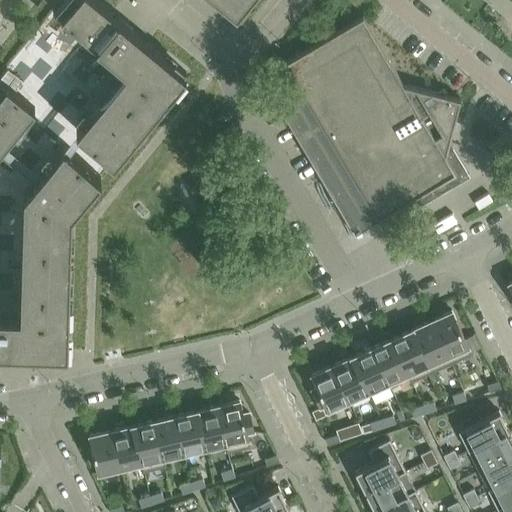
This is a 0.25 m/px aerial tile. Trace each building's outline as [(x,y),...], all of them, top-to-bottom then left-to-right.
[(103,173),(115,159),(186,72),(116,14),(98,0),(60,0),(55,6),(1,73),(0,73),(0,348),(68,351),(72,212),(103,173)] [(223,0),(236,10),(244,0),(223,0)] [(446,156),(454,123),(460,99),(404,84),(363,15),(277,66),(271,91),(355,233),(445,179),(451,176),(456,173),(446,156)] [(468,345),(452,310),(431,320),(447,354),(468,345)] [(447,354),(431,320),(412,329),(427,363),(447,354)] [(427,363),(412,329),(392,337),(408,372),(427,363)] [(408,372),(392,337),(372,346),(388,381),(408,372)] [(388,381),(372,346),(362,351),(356,354),(353,355),(368,390),(370,394),(390,385),(388,381)] [(368,390),(353,355),(349,357),(343,360),(333,364),(349,399),(368,390)] [(349,399),(333,364),(330,366),(312,374),(316,381),(318,387),(313,389),(321,407),(326,404),(330,413),(351,403),(349,399)] [(501,387),(497,378),(487,382),(490,391),(501,387)] [(466,399),(463,389),(451,393),(455,403),(466,399)] [(436,409),(433,399),(422,403),(425,413),(436,409)] [(253,431),(249,412),(243,414),(242,408),(240,400),(221,404),(218,405),(227,447),(228,451),(250,446),(247,433),(253,431)] [(425,413),(422,403),(410,407),(414,416),(425,413)] [(227,447),(218,405),(207,407),(200,409),(197,410),(206,451),(227,447)] [(206,451),(197,410),(193,411),(187,412),(176,415),(184,452),(185,456),(206,451)] [(509,430),(499,410),(458,431),(469,451),(509,430)] [(398,422),(394,412),(383,416),(386,425),(398,422)] [(184,452),(176,415),(165,417),(158,419),(154,419),(163,456),(184,452)] [(386,425),(383,416),(372,420),(375,429),(386,425)] [(163,456),(154,419),(144,422),(137,423),(133,424),(143,466),(144,471),(165,466),(163,456)] [(143,466),(133,424),(130,425),(123,427),(112,429),(122,471),(143,466)] [(122,471),(112,429),(109,430),(90,434),(92,443),(100,476),(122,471)] [(478,470),(511,452),(511,435),(509,430),(469,451),(478,470)] [(340,441),(337,433),(325,437),(328,445),(340,441)] [(405,470),(389,438),(368,449),(374,461),(363,466),(355,470),(365,490),(405,470)] [(438,462),(431,449),(420,455),(427,468),(438,462)] [(461,463),(454,450),(443,455),(450,468),(461,463)] [(488,489),(511,477),(511,452),(478,470),(488,489)] [(279,461),(276,454),(264,458),(267,465),(279,461)] [(235,476),(232,468),(221,472),(224,480),(235,476)] [(374,509),(415,489),(405,470),(365,490),(374,509)] [(498,508),(511,501),(511,477),(488,489),(498,508)] [(205,486),(203,478),(191,482),(194,489),(205,486)] [(194,489),(191,482),(180,485),(183,493),(194,489)] [(271,511),(287,504),(277,486),(258,495),(252,483),(231,494),(239,511),(271,511)] [(480,502),(474,488),(463,494),(469,507),(480,502)] [(375,511),(420,511),(425,510),(415,489),(374,509),(375,511)] [(164,499),(162,491),(150,495),(153,503),(164,499)] [(153,503),(150,495),(139,499),(141,507),(153,503)] [(511,511),(511,501),(498,508),(499,511),(511,511)] [(462,511),(457,502),(446,507),(448,511),(462,511)]
